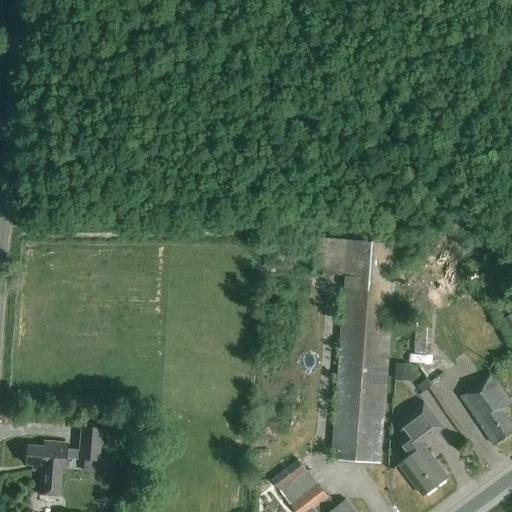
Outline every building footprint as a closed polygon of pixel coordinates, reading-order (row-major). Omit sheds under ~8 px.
[(397,244),(348,241),(318,239),(315,275),(346,277),(332,460),(380,464),(397,244)] [(511,313),(503,319),(511,334),(511,313)] [(426,355),(426,329),(415,328),(414,354),(408,353),(408,365),(429,366),(430,355),(426,355)] [(395,374),(412,375),(412,367),(396,366),(395,374)] [(461,397),(494,446),(511,432),(511,426),(502,412),(511,405),(511,404),(492,375),(461,397)] [(417,387),(422,395),(431,388),(427,381),(417,387)] [(407,433),(402,437),(399,440),(412,457),(400,465),(423,496),(447,477),(424,447),(423,447),(423,446),(446,429),(425,402),(399,423),(407,433)] [(78,451),(65,450),(66,444),(43,442),(43,447),(26,446),(25,465),(31,465),(31,471),(40,471),(39,496),(58,497),(59,473),(63,473),(65,458),(98,460),(100,428),(80,427),(78,451)] [(309,472),(307,473),(298,461),(272,480),(296,511),(353,511),(346,502),(337,509),(309,472)]
